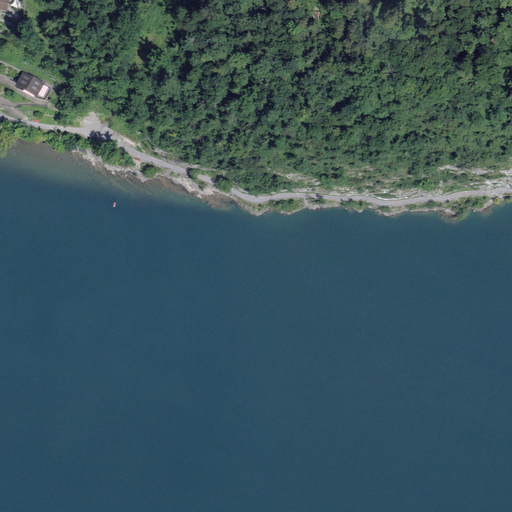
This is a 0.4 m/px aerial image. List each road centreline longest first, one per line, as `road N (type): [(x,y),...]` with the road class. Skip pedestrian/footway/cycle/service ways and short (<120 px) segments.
road 1 (track): [(511,191),(386,204),(301,195),(255,200),(169,167)]
road 2 (residential): [(169,167),(98,136),(0,117)]
